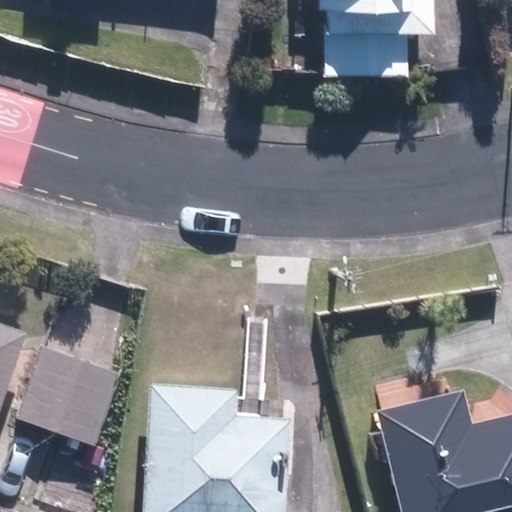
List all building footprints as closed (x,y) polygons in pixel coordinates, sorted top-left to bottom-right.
[(404,68),(403,24),(431,23),(430,0),(318,0),(320,69),(404,68)] [(0,388),(24,323),(0,314),(0,388)] [(118,366),(41,339),(16,410),(93,437),(118,366)] [(280,511),(285,411),(232,408),(233,380),(147,376),(140,511),(280,511)] [(460,380),(372,402),(399,511),(437,511),(511,493),(511,403),(469,415),(460,380)] [(30,511),(0,502),(0,511),(30,511)]
